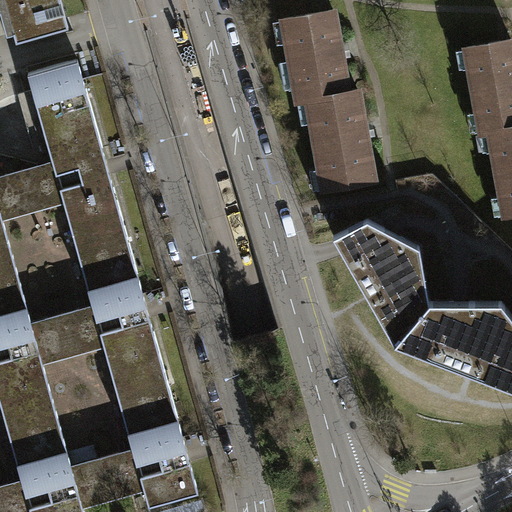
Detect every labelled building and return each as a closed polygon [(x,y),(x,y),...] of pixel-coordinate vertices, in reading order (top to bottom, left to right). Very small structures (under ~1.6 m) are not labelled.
[(0,0),(0,6),(7,33),(14,31),(16,41),(67,27),(59,0),(0,0)] [(348,93),(334,7),(284,15),(297,101),(309,99),(348,93)] [(511,125),(511,38),(465,46),(481,131),(489,129),(511,125)] [(84,282),(137,268),(122,221),(90,107),(76,58),(27,71),(30,80),(32,89),(37,107),(39,113),(49,155),(53,170),(62,168),(75,165),(79,178),(70,180),(57,184),(63,200),(67,219),(81,270),(84,282)] [(361,91),(348,93),(309,99),(322,186),(375,178),(361,91)] [(511,125),(489,129),(504,214),(511,212),(511,125)] [(49,155),(19,165),(32,208),(63,200),(57,184),(53,170),(49,155)] [(19,165),(0,169),(0,211),(1,217),(32,208),(19,165)] [(334,235),(395,341),(430,300),(419,245),(368,218),(334,235)] [(0,305),(25,298),(7,232),(0,233),(0,305)] [(137,268),(84,282),(83,283),(88,302),(92,315),(96,314),(108,311),(118,308),(122,323),(112,326),(100,330),(104,343),(109,362),(124,418),(125,427),(176,413),(150,317),(137,268)] [(0,388),(47,376),(42,360),(30,317),(25,298),(0,305),(0,339),(6,338),(10,354),(0,357),(0,388)] [(430,300),(395,341),(511,386),(511,313),(502,300),(430,300)] [(88,302),(61,309),(72,352),(104,343),(100,330),(96,314),(92,315),(88,302)] [(61,309),(30,317),(42,360),(72,352),(61,309)] [(12,459),(64,444),(47,376),(0,388),(0,401),(1,403),(13,449),(12,459)] [(176,413),(125,427),(129,446),(133,460),(136,459),(147,456),(156,453),(160,466),(152,469),(140,472),(138,473),(142,488),(146,504),(197,490),(187,455),(176,413)] [(83,511),(82,508),(81,505),(69,462),(64,444),(12,459),(17,477),(21,491),(25,490),(36,487),(46,485),(49,497),(40,500),(26,504),(28,511),(83,511)] [(133,460),(129,446),(101,454),(113,496),(136,490),(142,488),(138,473),(140,472),(136,459),(133,460)] [(81,505),(113,496),(101,454),(69,462),(81,505)] [(17,477),(0,481),(0,511),(28,511),(26,504),(26,502),(25,490),(21,491),(17,477)]
